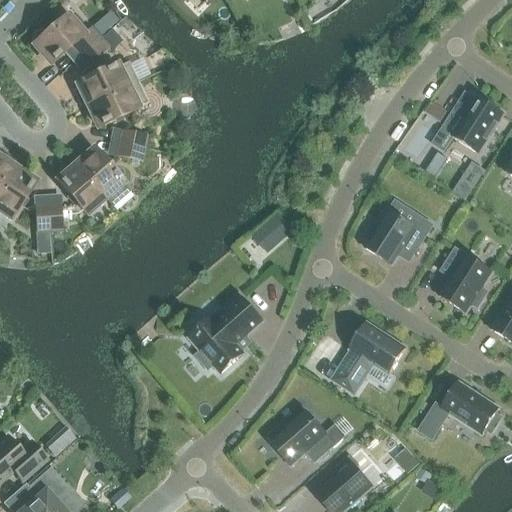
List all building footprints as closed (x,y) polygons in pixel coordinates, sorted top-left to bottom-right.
[(71,48),(80,58),(101,40),(89,27),(81,34),(67,18),(48,35),(46,34),(45,33),(44,33),(42,32),(41,32),(38,32),(37,33),(36,34),(34,35),(33,36),(33,37),(32,38),(32,40),(32,41),(32,42),(32,43),(32,44),(33,45),(34,46),(49,64),(53,61),(55,63),(71,48)] [(111,31),(102,39),(112,51),(121,42),(111,31)] [(101,40),(80,58),(88,68),(110,50),(101,40)] [(88,108),(138,83),(129,64),(124,66),(123,64),(77,86),(78,87),(72,90),(80,107),(86,104),(88,108)] [(138,83),(88,108),(97,127),(102,125),(103,127),(149,105),(138,83)] [(444,153),(453,139),(479,156),(505,115),(478,98),(476,101),(466,95),(433,146),(444,153)] [(120,132),(117,145),(146,150),(148,137),(120,132)] [(146,150),(117,145),(115,158),(143,164),(146,150)] [(94,151),(76,167),(105,200),(112,208),(130,192),(121,182),(94,151)] [(0,194),(16,171),(0,160),(0,194)] [(461,182),(454,194),(466,202),(474,190),(486,173),(473,164),(461,182)] [(105,200),(76,167),(59,181),(62,184),(60,186),(87,216),(105,200)] [(16,171),(0,194),(0,213),(11,221),(33,187),(32,186),(34,183),(16,171)] [(61,204),(48,205),(50,234),(63,233),(61,204)] [(50,234),(48,205),(35,206),(36,235),(50,234)] [(371,243),(366,250),(393,267),(403,251),(414,257),(433,227),(422,220),(415,230),(390,213),(380,228),(375,225),(365,240),(371,243)] [(277,216),(262,229),(277,246),(292,233),(277,216)] [(493,274),(456,251),(442,272),(452,279),(440,298),(467,315),(473,306),(478,309),(488,294),(483,290),(493,274)] [(214,367),(221,376),(245,355),(238,347),(264,324),(243,300),(227,314),(224,311),(190,340),(202,354),(197,358),(209,371),(214,367)] [(511,300),(492,331),(511,344),(511,300)] [(352,352),(333,382),(355,396),(374,367),(390,377),(407,351),(367,325),(350,351),(352,352)] [(419,432),(433,441),(449,415),(483,437),(487,431),(492,434),(501,419),(496,416),(500,411),(460,384),(443,410),(436,405),(419,432)] [(271,444),(292,468),(307,455),(315,464),(336,446),(347,436),(337,425),(326,434),(307,413),(287,430),(283,426),(269,438),(273,442),(271,444)] [(75,441),(64,428),(44,447),(55,459),(75,441)] [(7,439),(0,444),(0,485),(14,473),(23,483),(47,462),(31,444),(20,454),(7,439)] [(408,450),(396,460),(409,476),(421,466),(408,450)] [(336,479),(316,497),(329,511),(346,511),(373,489),(360,468),(351,457),(332,474),(336,479)] [(78,511),(84,508),(67,489),(51,470),(25,493),(34,504),(24,511),(78,511)] [(422,470),(416,478),(426,485),(432,477),(422,470)] [(108,501),(117,511),(131,499),(122,489),(108,501)]
